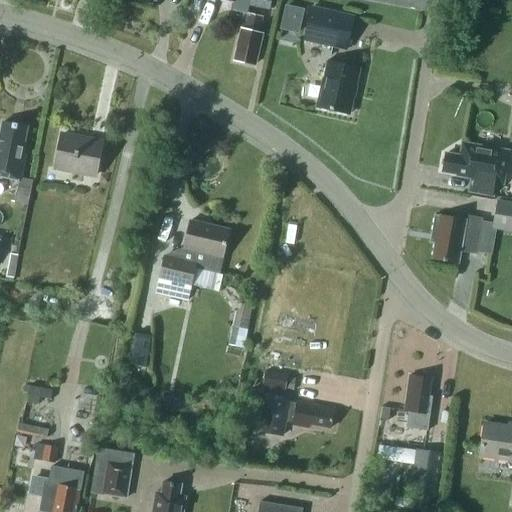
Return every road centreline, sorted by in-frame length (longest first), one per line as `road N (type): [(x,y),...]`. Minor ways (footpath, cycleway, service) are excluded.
road 1 (unclassified): [(392,269),(314,175),(189,89),(92,41),(0,13)]
road 2 (unclassified): [(354,511),(392,269)]
road 3 (unclassified): [(511,353),(439,316),(392,269)]
